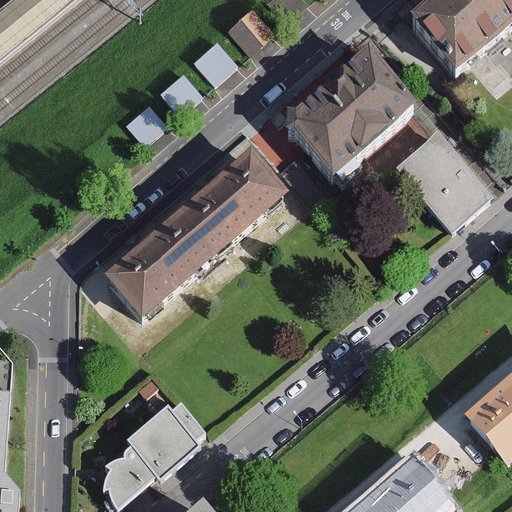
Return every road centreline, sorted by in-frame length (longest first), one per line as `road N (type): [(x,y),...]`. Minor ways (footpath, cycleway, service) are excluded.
road 1 (residential): [(164,511),(511,217)]
road 2 (unclassified): [(54,269),(368,0)]
road 3 (residential): [(54,269),(49,511)]
